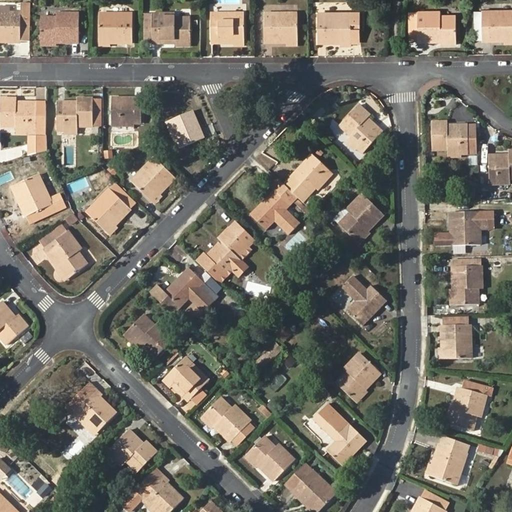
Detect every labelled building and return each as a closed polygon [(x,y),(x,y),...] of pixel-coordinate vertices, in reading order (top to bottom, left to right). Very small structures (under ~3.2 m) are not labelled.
[(506,40),(511,39),(511,11),(482,12),(482,40),(506,40)] [(441,41),(456,41),(455,15),(440,16),(440,12),(418,12),(410,13),(409,22),(418,22),(418,42),(441,41)] [(0,42),(21,43),(21,13),(0,13),(0,42)] [(341,43),(351,43),(350,29),(359,28),(358,13),(318,13),(318,43),(341,43)] [(100,43),(110,43),(132,43),(132,15),(100,14),(99,43),(100,43)] [(233,44),(244,44),(244,14),(211,14),(211,44),(233,44)] [(287,44),(297,44),(297,14),(265,14),(264,44),(287,44)] [(41,44),(57,44),(79,44),(78,15),(56,15),(56,19),(40,19),(40,44),(41,44)] [(175,44),(190,44),(190,19),(175,19),(175,15),(155,15),(151,15),(144,16),(144,34),(152,33),(152,44),(175,44)] [(410,42),(418,42),(418,22),(409,22),(410,42)] [(144,44),(152,44),(152,33),(144,34),(144,44)] [(112,99),(112,124),(142,124),(142,99),(112,99)] [(37,155),(47,152),(47,106),(37,105),(17,105),(17,101),(1,100),(1,125),(17,125),(17,131),(27,131),(37,131),(37,155)] [(93,126),(93,102),(77,101),(77,106),(57,106),(57,131),(77,131),(78,126),(93,126)] [(367,121),(370,118),(358,106),(341,124),(352,135),(348,139),(363,153),(381,134),(367,121)] [(192,112),(169,122),(181,149),(204,139),(192,112)] [(469,154),(478,153),(477,127),(468,127),(448,128),(448,123),(431,124),(432,149),(448,149),(449,154),(458,154),(469,154)] [(29,156),(37,155),(37,131),(27,131),(17,131),(17,134),(30,135),(29,156)] [(104,159),(113,159),(112,151),(104,151),(104,159)] [(490,183),(509,182),(509,177),(511,176),(511,152),(508,153),(508,157),(489,158),(490,183)] [(291,176),(284,184),(298,198),(302,202),(310,194),(331,172),(312,155),(291,176)] [(131,182),(153,203),(176,178),(155,158),(131,182)] [(25,217),(52,204),(50,198),(39,175),(11,188),(16,198),(24,213),(25,217)] [(284,184),(279,179),(271,188),(275,192),(252,216),(267,230),(275,221),(289,234),(300,223),(286,210),(289,206),(298,198),(284,184)] [(12,200),(16,198),(11,188),(8,190),(12,200)] [(108,234),(131,209),(110,189),(87,214),(108,234)] [(366,192),(363,195),(371,202),(374,199),(366,192)] [(50,198),(52,204),(64,199),(61,193),(50,198)] [(340,225),(357,242),(368,231),(383,215),(371,202),(363,195),(349,209),(352,212),(340,225)] [(52,204),(56,211),(67,206),(64,199),(52,204)] [(451,213),(479,212),(480,212),(480,203),(451,205),(451,213)] [(29,224),(56,211),(52,204),(25,217),(29,224)] [(494,211),(480,212),(479,212),(480,229),(494,229),(494,211)] [(480,229),(479,212),(451,213),(450,213),(450,234),(451,245),(480,244),(480,229)] [(66,219),(70,225),(79,220),(74,214),(66,219)] [(64,226),(41,243),(45,250),(69,233),(64,226)] [(198,263),(220,284),(227,276),(232,272),(238,278),(248,268),(241,262),(238,258),(248,247),(231,229),(219,241),(223,244),(209,258),(206,255),(198,263)] [(368,231),(357,242),(361,245),(371,234),(368,231)] [(58,266),(67,279),(87,265),(78,252),(81,250),(69,233),(45,250),(58,266)] [(436,246),(451,245),(450,234),(435,234),(436,246)] [(252,251),(248,247),(238,258),(241,262),(252,251)] [(452,261),(452,268),(480,267),(481,266),(481,260),(452,261)] [(63,281),(67,279),(58,266),(55,269),(63,281)] [(480,267),(452,268),(451,268),(452,289),(452,304),(452,305),(478,304),(477,288),(481,288),(480,267)] [(165,294),(157,287),(149,295),(171,317),(180,308),(177,306),(187,296),(190,299),(203,312),(214,301),(218,297),(216,294),(204,284),(190,269),(165,294)] [(210,277),(204,284),(216,294),(222,289),(210,277)] [(348,310),(364,325),(386,301),(371,286),(367,291),(353,277),(344,288),(357,301),(348,310)] [(180,308),(190,299),(187,296),(177,306),(180,308)] [(0,303),(0,334),(8,343),(26,327),(17,316),(13,319),(0,303)] [(127,333),(154,360),(173,340),(166,332),(159,325),(156,328),(144,316),(127,333)] [(441,319),(441,326),(470,325),(470,318),(441,319)] [(294,333),(286,325),(277,335),(284,342),(294,333)] [(442,349),(442,359),(471,358),(470,325),(441,326),(442,349)] [(29,332),(20,337),(23,343),(32,338),(29,332)] [(282,350),(276,344),(267,354),(273,360),(270,363),(274,367),(281,360),(277,356),(282,350)] [(354,401),(366,390),(381,374),(360,353),(346,369),(349,372),(337,384),(354,401)] [(264,357),(270,363),(273,360),(267,354),(264,357)] [(189,402),(209,381),(186,358),(166,379),(189,402)] [(269,386),(275,392),(287,379),(280,373),(269,386)] [(464,380),(462,389),(486,396),(490,397),(492,388),(464,380)] [(90,383),(69,404),(76,411),(96,390),(90,383)] [(447,424),(472,431),(477,416),(480,417),(486,396),(462,389),(458,388),(447,424)] [(76,411),(98,432),(116,415),(100,398),(102,396),(96,390),(76,411)] [(368,393),(366,390),(354,401),(357,404),(368,393)] [(221,398),(204,416),(231,442),(251,422),(235,407),(233,409),(221,398)] [(263,405),(258,410),(267,417),(271,412),(263,405)] [(94,436),(98,432),(76,411),(73,414),(94,436)] [(333,417),(322,428),(336,442),(329,450),(343,464),(366,440),(351,426),(337,413),(333,417)] [(128,460),(139,471),(156,453),(146,442),(143,445),(128,431),(110,450),(124,464),(128,460)] [(247,455),(274,481),(294,461),(280,447),(277,450),(264,438),(247,455)] [(442,438),(440,445),(467,454),(469,447),(442,438)] [(432,465),(428,475),(457,485),(467,454),(440,445),(439,445),(432,465)] [(480,445),(478,451),(493,455),(494,449),(480,445)] [(26,448),(20,454),(26,459),(31,453),(26,448)] [(310,468),(306,464),(296,474),(300,479),(310,468)] [(2,472),(0,474),(0,477),(2,480),(12,470),(9,468),(4,473),(2,472)] [(300,479),(296,474),(285,485),(293,493),(313,471),(310,468),(300,479)] [(313,471),(293,493),(312,511),(319,511),(337,494),(313,471)] [(162,477),(143,496),(159,511),(170,511),(182,500),(167,485),(169,483),(162,477)] [(58,480),(52,485),(58,491),(63,485),(58,480)] [(49,486),(42,493),(46,497),(53,490),(49,486)] [(424,492),(421,499),(446,511),(449,505),(424,492)] [(0,511),(17,511),(0,494),(0,511)] [(159,511),(143,496),(141,499),(153,511),(159,511)] [(412,511),(446,511),(421,499),(420,498),(412,511)] [(215,511),(213,510),(217,507),(211,502),(203,510),(200,506),(194,511),(215,511)]
